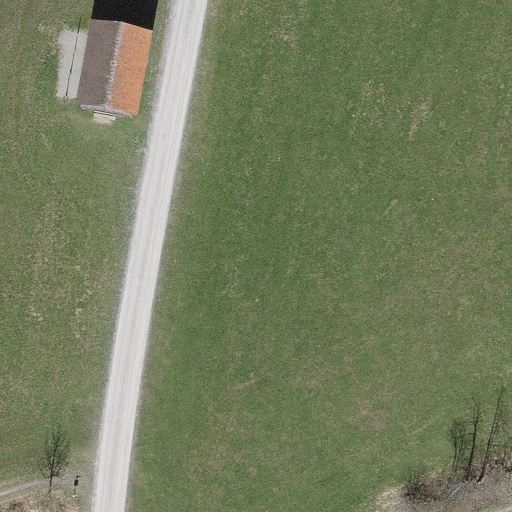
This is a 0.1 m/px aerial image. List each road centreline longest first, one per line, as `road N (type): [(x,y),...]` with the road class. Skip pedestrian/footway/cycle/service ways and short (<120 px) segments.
road 1 (track): [(117,477),(170,158)]
road 2 (track): [(170,158),(191,28)]
